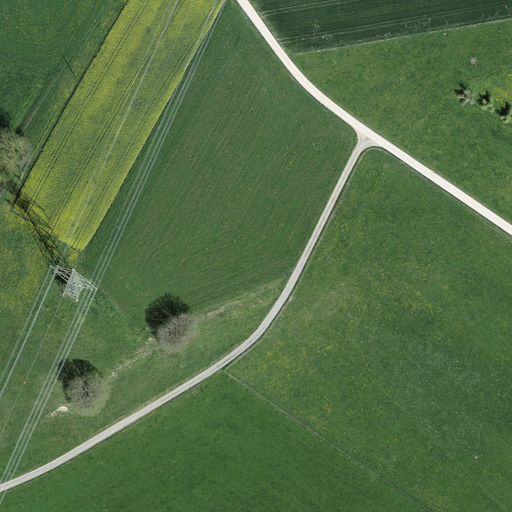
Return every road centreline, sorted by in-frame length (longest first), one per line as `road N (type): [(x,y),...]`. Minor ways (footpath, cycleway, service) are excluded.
road 1 (track): [(365,132),(305,258),(253,342),(0,489)]
road 2 (unclassified): [(241,0),(298,77),(332,107),(511,231)]
